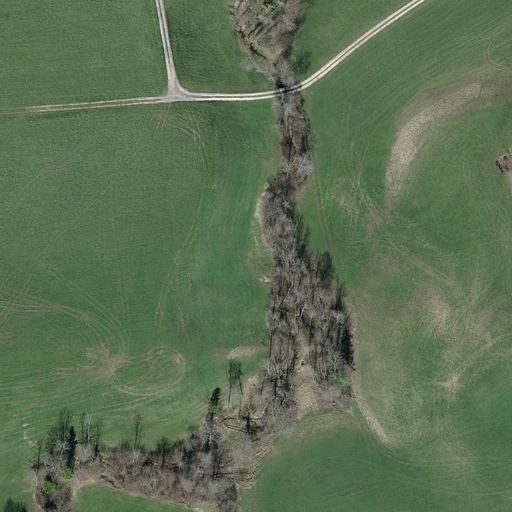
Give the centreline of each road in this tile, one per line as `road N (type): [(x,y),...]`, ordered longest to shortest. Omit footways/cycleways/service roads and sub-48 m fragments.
road 1 (track): [(421,0),(316,79),(217,102),(174,97)]
road 2 (track): [(174,97),(0,108)]
